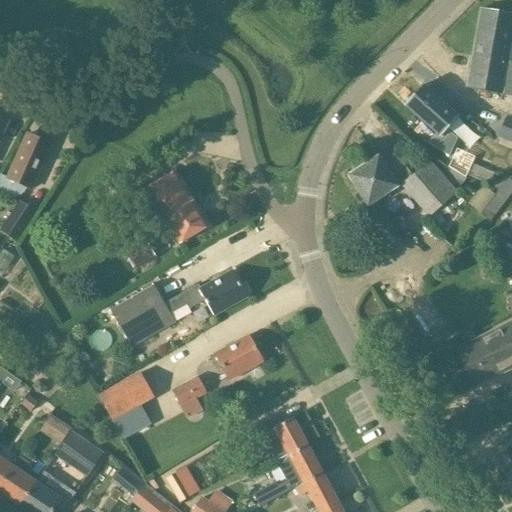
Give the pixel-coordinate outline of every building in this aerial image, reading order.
[(511,61),(509,61),(511,45),(511,15),(481,10),(467,88),(504,94),(504,95),(511,96),(511,61)] [(422,85),(404,106),(435,134),(426,145),(449,158),(457,139),(447,130),(458,117),(422,85)] [(511,118),(506,116),(499,135),(511,140),(511,118)] [(2,175),(0,179),(0,193),(8,197),(15,198),(21,197),(27,193),(30,188),(50,143),(47,141),(46,137),(40,135),(36,137),(28,133),(8,178),(2,175)] [(396,186),(409,178),(411,177),(396,154),(382,163),(379,157),(350,176),(368,205),(397,187),(396,186)] [(457,192),(467,179),(467,178),(465,177),(432,157),(430,160),(411,177),(409,178),(401,185),(429,218),(458,192),(457,192)] [(488,191),(495,173),(471,164),(465,177),(467,178),(488,191)] [(207,225),(175,171),(145,188),(177,243),(207,225)] [(17,242),(36,213),(21,203),(2,232),(17,242)] [(136,270),(155,258),(147,245),(127,256),(136,270)] [(247,296),(232,270),(200,288),(197,283),(164,303),(154,285),(109,310),(130,346),(174,321),(169,312),(186,303),(189,308),(204,299),(213,315),(247,296)] [(511,367),(511,320),(456,348),(475,386),(511,367)] [(261,361),(246,335),(214,353),(228,379),(261,361)] [(154,398),(140,372),(98,396),(112,421),(154,398)] [(207,394),(198,376),(172,390),(181,408),(207,394)] [(61,443),(64,439),(72,430),(51,413),(40,427),(61,443)] [(255,426),(275,464),(306,447),(291,419),(279,425),(275,416),(255,426)] [(103,455),(71,433),(56,454),(88,476),(103,455)] [(510,483),(511,481),(511,441),(493,452),(500,466),(495,469),(503,483),(508,480),(510,483)] [(302,485),(321,474),(306,447),(275,464),(284,482),(275,486),(273,483),(251,495),(258,507),(302,484),(302,485)] [(0,456),(0,482),(12,465),(0,456)] [(36,481),(12,465),(0,482),(0,491),(9,498),(7,501),(18,508),(20,505),(36,481)] [(167,479),(180,501),(198,491),(186,469),(167,479)] [(125,487),(134,495),(145,482),(136,474),(125,487)] [(315,511),(335,501),(321,474),(302,485),(316,510),(312,511),(315,511)] [(36,481),(20,505),(29,511),(51,511),(54,507),(60,511),(62,511),(75,493),(67,488),(61,497),(36,481)] [(132,504),(142,511),(170,511),(144,490),(132,504)] [(341,511),(335,501),(315,511),(341,511)] [(214,511),(199,502),(192,511),(214,511)]
